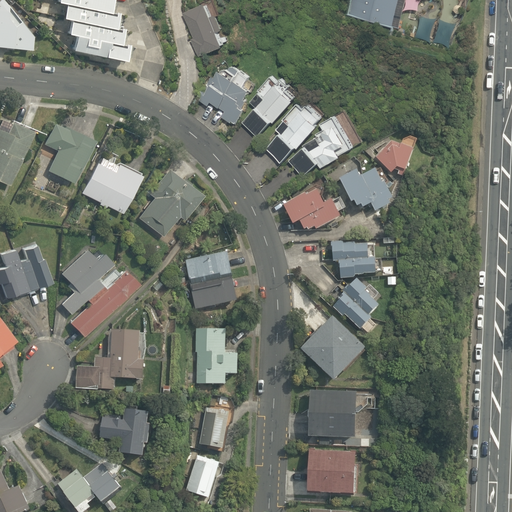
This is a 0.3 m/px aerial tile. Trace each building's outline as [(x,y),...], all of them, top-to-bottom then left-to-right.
[(0,0),(0,48),(28,49),(29,26),(15,24),(0,5),(0,0)] [(67,38),(67,52),(119,64),(119,59),(125,59),(126,31),(118,31),(119,16),(112,15),(112,0),(49,0),(49,5),(56,6),(55,22),(59,22),(58,38),(67,38)] [(380,0),(372,26),(414,36),(421,0),(380,0)] [(204,4),(185,11),(201,56),(223,49),(218,33),(221,32),(215,15),(209,17),(204,4)] [(429,41),(435,18),(421,15),(416,37),(429,41)] [(448,47),(454,26),(438,22),(433,42),(448,47)] [(248,91),(242,87),(249,76),(223,60),(215,73),(198,100),(208,107),(210,103),(225,112),(222,116),(236,125),(243,114),(241,113),(248,101),(244,99),(248,91)] [(273,123),(293,98),(285,92),(291,84),(275,71),(258,93),(263,98),(242,124),(257,136),(269,121),(273,123)] [(314,124),(322,115),(306,100),(300,107),(295,103),(281,119),(282,120),(273,130),(278,134),(264,149),(279,162),(293,147),(295,149),(317,126),(314,124)] [(344,111),(319,127),(322,130),(288,159),(304,176),(316,165),(320,169),(339,158),(338,156),(362,141),(344,111)] [(0,180),(7,183),(28,132),(0,120),(0,180)] [(91,138),(67,126),(52,120),(41,145),(56,151),(47,170),(71,182),(91,138)] [(409,152),(386,145),(375,160),(387,174),(391,175),(393,171),(403,174),(409,152)] [(137,175),(98,156),(80,192),(118,212),(137,175)] [(162,166),(144,191),(152,197),(137,218),(160,235),(176,213),(181,217),(199,193),(162,166)] [(356,180),(352,172),(337,180),(352,210),(356,208),(358,211),(368,206),(372,214),(389,205),(372,172),(356,180)] [(313,193),(281,206),(289,226),(299,222),(303,231),(312,228),(314,230),(337,221),(329,202),(319,206),(313,193)] [(83,298),(86,301),(66,321),(81,335),(135,279),(121,265),(102,284),(94,276),(104,265),(108,269),(113,263),(90,241),(59,273),(73,288),(59,303),(68,312),(83,298)] [(32,242),(0,253),(0,261),(1,264),(0,264),(0,291),(2,297),(46,282),(32,242)] [(372,261),(363,261),(363,246),(329,246),(329,263),(337,263),(337,281),(351,281),(351,278),(359,278),(359,276),(372,276),(372,261)] [(183,259),(188,279),(218,271),(219,275),(230,272),(224,249),(183,259)] [(400,261),(380,261),(380,277),(400,277),(400,261)] [(230,275),(189,285),(195,310),(236,301),(230,275)] [(378,306),(354,281),(340,295),(342,297),(332,309),(358,332),(369,320),(366,317),(378,306)] [(0,318),(0,363),(0,364),(0,363),(0,353),(11,346),(8,342),(13,338),(0,318)] [(332,320),(299,352),(330,384),(363,351),(332,320)] [(225,382),(225,372),(237,372),(237,351),(225,351),(225,327),(195,327),(195,381),(225,382)] [(109,329),(108,355),(93,355),(93,364),(76,363),(76,387),(115,387),(115,376),(143,376),(143,357),(137,357),(137,330),(109,329)] [(354,391),(307,389),(306,439),(353,440),(354,391)] [(143,455),(145,406),(126,405),(125,419),(101,417),(99,439),(120,441),(119,453),(143,455)] [(231,414),(206,410),(200,444),(226,448),(231,414)] [(355,469),(352,469),(353,453),(307,452),(306,494),(347,495),(355,495),(355,469)] [(218,462),(195,455),(184,491),(208,498),(218,462)] [(119,485),(102,463),(84,476),(100,498),(119,485)] [(8,488),(0,468),(0,511),(19,511),(28,509),(19,484),(8,488)] [(88,501),(96,496),(78,469),(58,483),(77,511),(82,511),(92,506),(88,501)]
